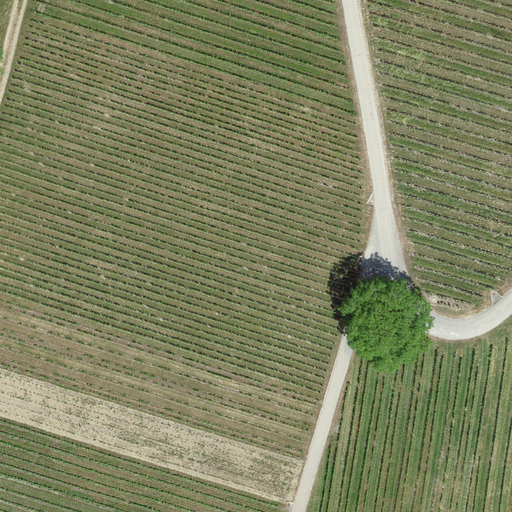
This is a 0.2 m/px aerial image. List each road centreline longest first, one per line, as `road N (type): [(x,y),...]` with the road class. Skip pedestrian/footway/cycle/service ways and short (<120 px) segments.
road 1 (track): [(348,0),(389,241),(409,302),(433,325),(462,330),(511,301)]
road 2 (track): [(385,210),(298,511)]
